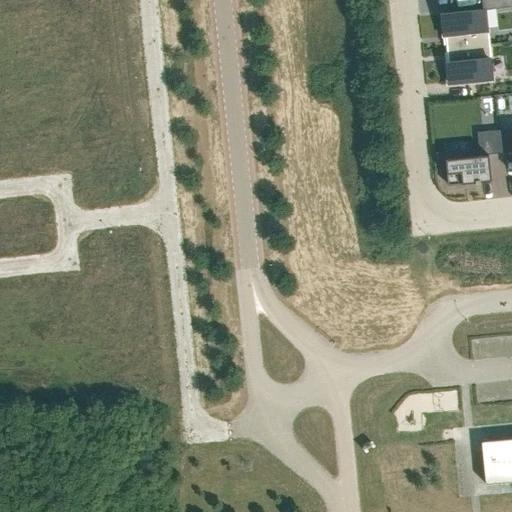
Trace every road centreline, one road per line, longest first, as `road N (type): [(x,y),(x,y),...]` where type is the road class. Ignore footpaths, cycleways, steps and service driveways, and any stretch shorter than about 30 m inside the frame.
road 1 (residential): [(511,212),(425,221),(401,0)]
road 2 (residential): [(168,208),(187,436),(259,428)]
road 3 (unclassified): [(221,0),(251,292)]
road 4 (residential): [(147,0),(168,208)]
road 5 (unclassified): [(338,369),(418,357),(441,324),(469,304),(511,300)]
road 6 (unclassified): [(347,507),(338,369)]
road 7 (unclassified): [(251,292),(259,428)]
